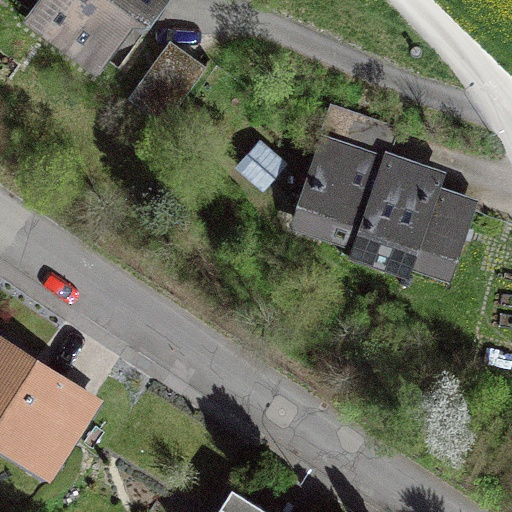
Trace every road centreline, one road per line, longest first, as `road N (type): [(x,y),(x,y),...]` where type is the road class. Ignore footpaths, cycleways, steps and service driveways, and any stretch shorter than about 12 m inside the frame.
road 1 (residential): [(0,246),(212,370),(417,511)]
road 2 (residential): [(405,2),(511,122)]
